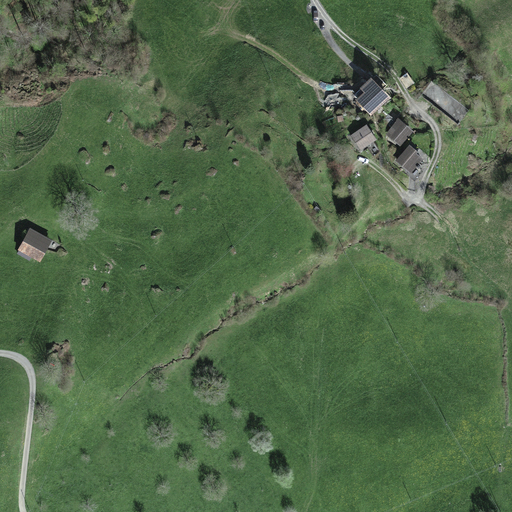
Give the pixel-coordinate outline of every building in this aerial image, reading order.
[(366,97),(357,104),(366,116),(388,99),(374,81),(362,91),(366,97)] [(400,120),(384,138),(397,149),(413,131),(400,120)] [(371,127),(351,136),(358,150),(378,141),(371,127)] [(410,147),(394,164),(407,177),(423,160),(410,147)] [(48,246),(25,233),(14,251),(38,264),(48,246)]
